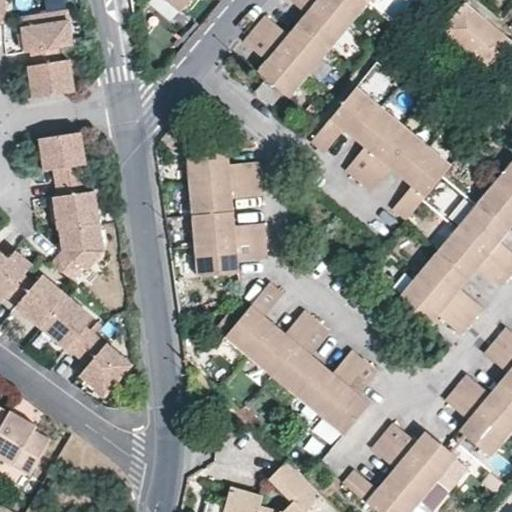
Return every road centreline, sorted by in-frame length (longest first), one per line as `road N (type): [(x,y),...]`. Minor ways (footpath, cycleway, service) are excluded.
road 1 (residential): [(511,296),(437,381),(410,381),(278,270),(278,141),(191,64)]
road 2 (tertiary): [(166,475),(169,420),(129,120)]
road 3 (residential): [(166,475),(0,362)]
road 4 (tertiary): [(100,0),(129,120)]
